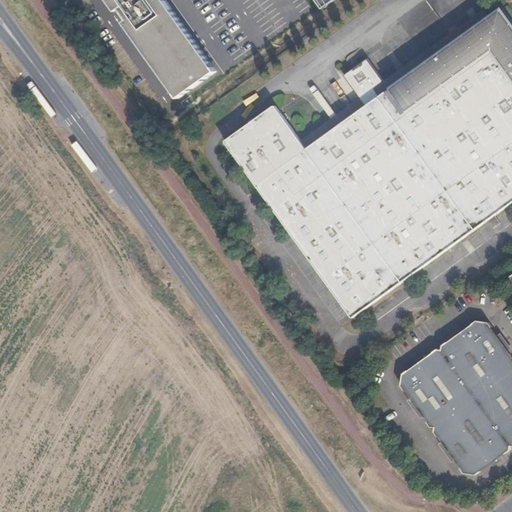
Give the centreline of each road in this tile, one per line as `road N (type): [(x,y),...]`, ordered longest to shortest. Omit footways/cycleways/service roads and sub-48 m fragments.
road 1 (tertiary): [(30,59),(358,511)]
road 2 (unknown): [(511,340),(493,316),(463,315),(389,379),(447,478),(460,484),(490,474)]
